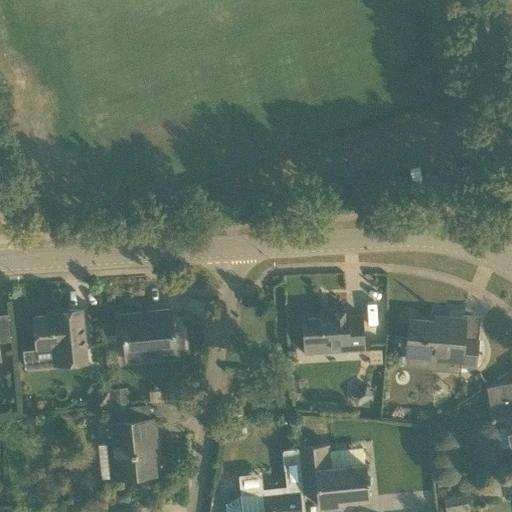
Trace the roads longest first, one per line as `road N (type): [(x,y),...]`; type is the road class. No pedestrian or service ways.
road 1 (tertiary): [(232,248),(411,234),(448,236),(509,258)]
road 2 (residential): [(195,511),(232,248)]
road 3 (tertiary): [(0,266),(232,248)]
